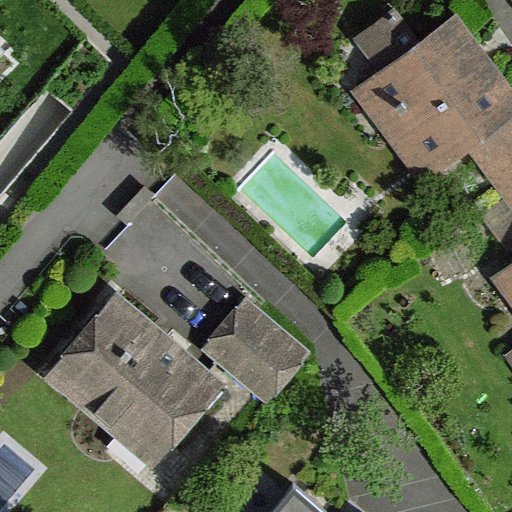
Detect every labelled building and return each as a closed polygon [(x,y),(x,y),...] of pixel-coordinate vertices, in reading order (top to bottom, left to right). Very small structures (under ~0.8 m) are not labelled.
[(511,91),(455,16),(364,84),(434,175),(473,146),(511,116),(511,91)] [(511,116),(473,146),(508,193),(511,190),(511,116)] [(462,226),(450,209),(430,225),(442,241),(462,226)] [(216,385),(117,300),(57,371),(158,455),(216,385)] [(309,352),(247,300),(210,347),(272,398),(309,352)] [(328,511),(295,483),(270,511),(328,511)]
